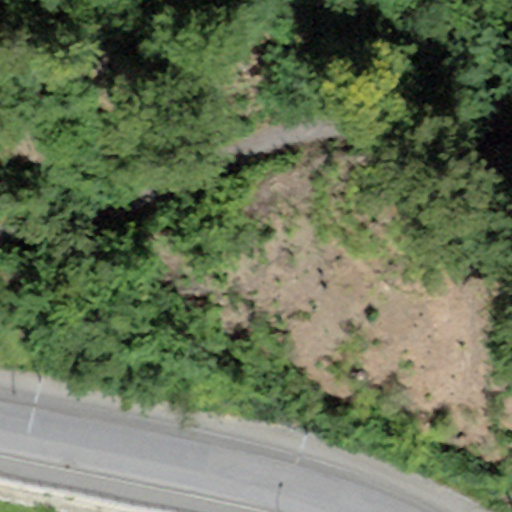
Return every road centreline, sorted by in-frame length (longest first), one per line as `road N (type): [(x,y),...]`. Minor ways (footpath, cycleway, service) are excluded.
road 1 (track): [(511,118),(343,129),(254,144),(136,201),(74,222),(0,233)]
road 2 (secondary): [(0,423),(264,481),(356,511)]
